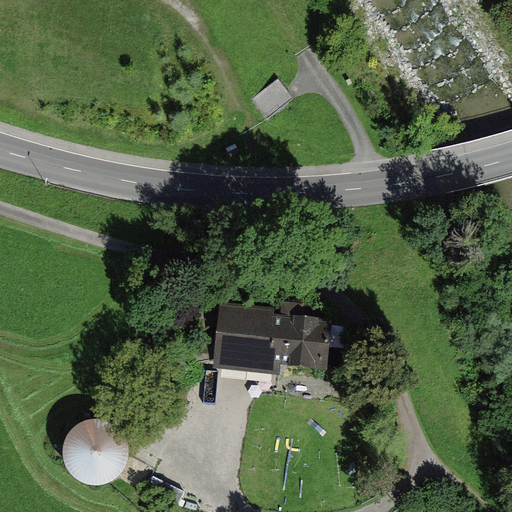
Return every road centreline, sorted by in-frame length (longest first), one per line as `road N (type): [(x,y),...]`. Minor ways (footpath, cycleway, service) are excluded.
road 1 (primary): [(0,149),(164,187),(260,194),(374,188),(511,158)]
road 2 (track): [(260,194),(231,63),(188,19),(144,0)]
